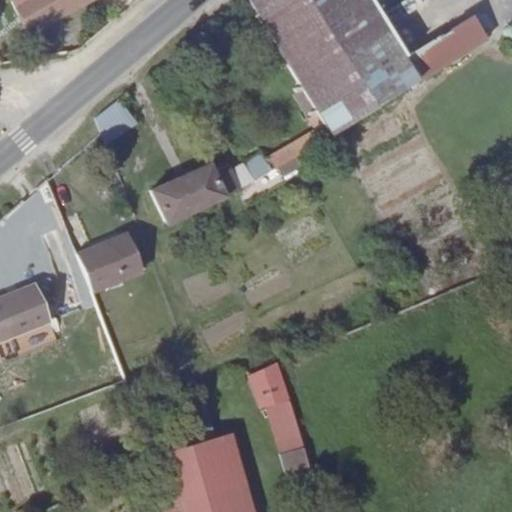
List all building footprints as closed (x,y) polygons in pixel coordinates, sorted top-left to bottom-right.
[(90,0),(10,0),(28,35),(90,0)] [(247,0),(255,14),(249,18),(252,22),(258,18),(270,38),(263,42),(266,46),(272,42),(284,62),(278,65),(281,70),(287,66),(298,86),(328,136),(414,82),(401,60),(405,58),(369,0),(247,0)] [(420,6),(416,0),(405,0),(383,13),(389,24),(420,6)] [(414,82),(482,40),(469,19),(405,58),(401,60),(414,82)] [(294,156),(328,136),(298,86),(292,90),(295,93),(293,94),(306,115),(306,114),(308,118),(307,119),(313,129),(263,159),(260,154),(229,172),(238,189),(277,166),(294,156)] [(135,123),(117,100),(94,119),(104,144),(135,123)] [(161,125),(152,129),(163,154),(173,149),(161,125)] [(299,164),(294,156),(277,166),(282,174),(299,164)] [(164,225),(238,189),(229,172),(227,166),(212,173),(208,165),(149,192),(164,225)] [(90,293),(141,272),(126,234),(75,254),(90,293)] [(0,340),(49,322),(34,285),(0,298),(0,340)] [(268,406),(288,400),(276,363),(247,378),(259,409),(268,406)] [(310,472),(288,400),(268,406),(289,478),(310,472)] [(188,449),(211,442),(201,402),(183,407),(185,421),(180,423),(188,449)] [(161,511),(250,511),(229,438),(211,442),(188,449),(146,463),(161,511)]
